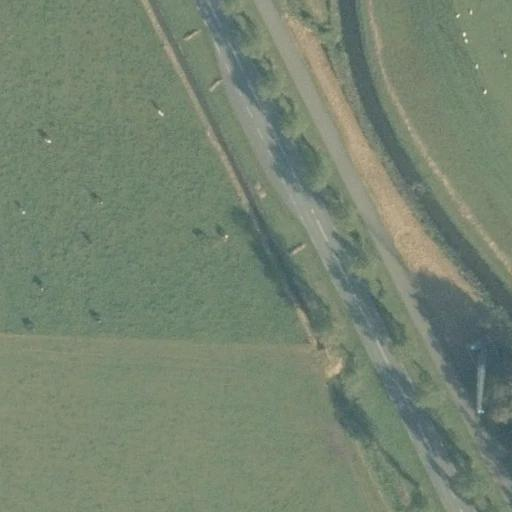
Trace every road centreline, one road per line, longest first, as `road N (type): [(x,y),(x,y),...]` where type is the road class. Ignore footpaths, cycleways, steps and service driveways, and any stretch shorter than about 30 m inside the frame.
road 1 (secondary): [(462,511),(208,0)]
road 2 (unclassified): [(511,498),(262,0)]
